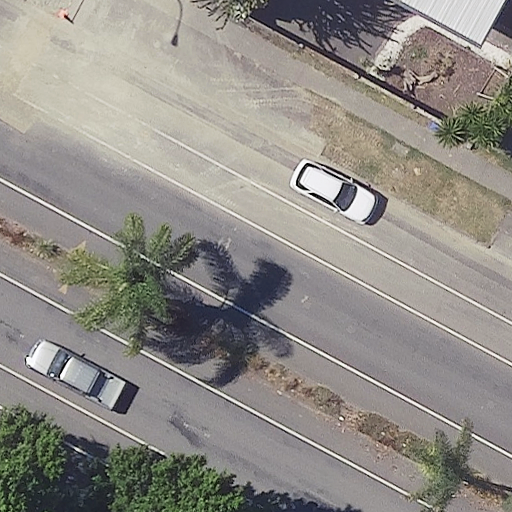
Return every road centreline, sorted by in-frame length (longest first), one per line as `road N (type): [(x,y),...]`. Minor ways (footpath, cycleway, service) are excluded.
road 1 (secondary): [(0,138),(511,415)]
road 2 (secondary): [(344,511),(0,326)]
